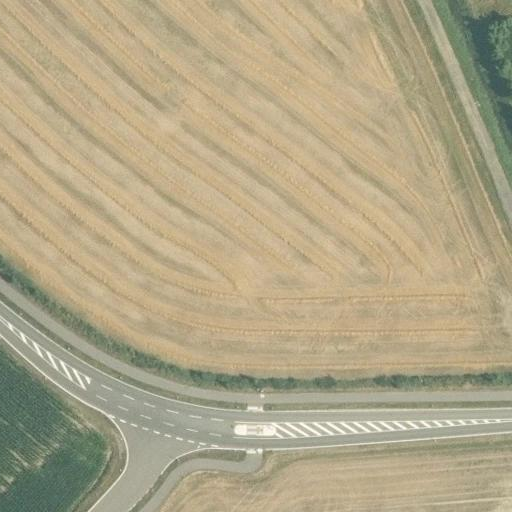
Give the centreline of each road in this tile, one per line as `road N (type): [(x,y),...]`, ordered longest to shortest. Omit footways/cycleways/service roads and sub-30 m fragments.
road 1 (unclassified): [(511,421),(257,433),(163,419)]
road 2 (track): [(511,203),(424,0)]
road 3 (unclassified): [(163,419),(67,371),(0,318)]
